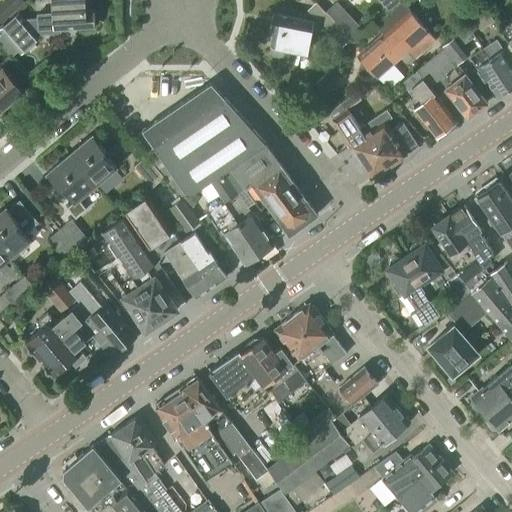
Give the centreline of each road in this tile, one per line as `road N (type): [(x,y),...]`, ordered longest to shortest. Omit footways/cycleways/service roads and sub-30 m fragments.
road 1 (tertiary): [(315,253),(53,433)]
road 2 (residential): [(511,493),(315,253)]
road 3 (residential): [(363,220),(179,16)]
road 4 (residential): [(179,16),(0,165)]
road 5 (tertiary): [(511,121),(363,220)]
